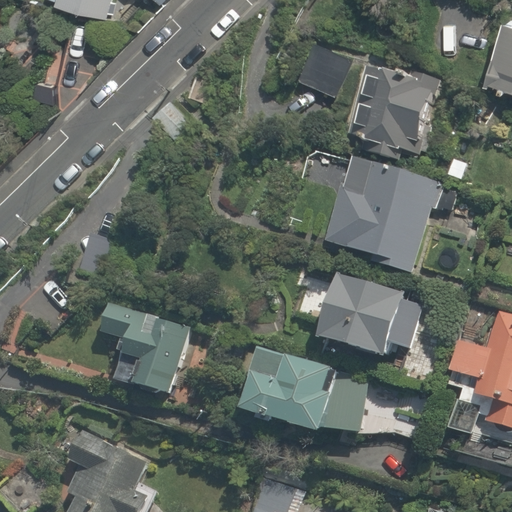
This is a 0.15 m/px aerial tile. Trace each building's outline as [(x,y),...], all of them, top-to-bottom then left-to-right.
[(118,0),(45,0),(45,2),(113,20),(118,0)] [(511,29),(491,90),(511,96),(511,29)] [(355,62),(313,44),(295,86),(337,104),(355,62)] [(447,80),(391,58),(359,138),(416,160),(447,80)] [(442,195),(357,167),(331,248),(415,275),(442,195)] [(339,281),(320,346),(389,366),(393,351),(404,354),(396,380),(430,389),(451,312),(420,304),(339,281)] [(98,306),(90,337),(133,349),(120,392),(173,407),(194,333),(98,306)] [(464,337),(454,377),(466,380),(447,453),(511,469),(511,317),(484,310),(477,340),(464,337)] [(326,441),(329,430),(361,438),(394,434),(422,443),(432,398),(260,355),(243,420),(326,441)] [(68,511),(148,511),(156,494),(146,489),(158,464),(80,429),(63,467),(84,476),(68,511)] [(13,466),(0,478),(0,499),(11,511),(38,511),(48,504),(13,466)] [(294,511),(302,489),(271,479),(268,487),(256,484),(246,511),(294,511)]
